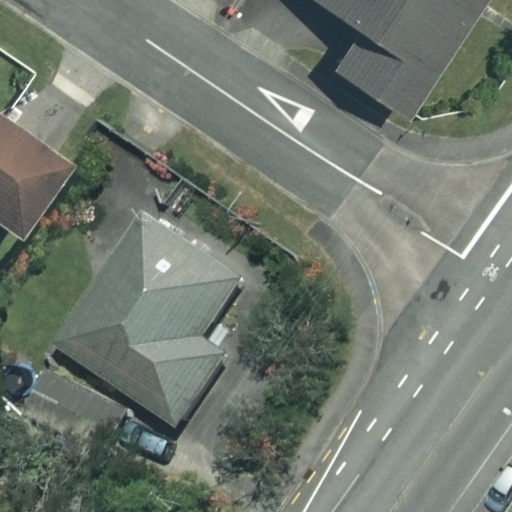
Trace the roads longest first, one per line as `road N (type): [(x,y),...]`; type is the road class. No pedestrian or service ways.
road 1 (residential): [(511,301),(60,0)]
road 2 (tertiary): [(511,355),(396,511)]
